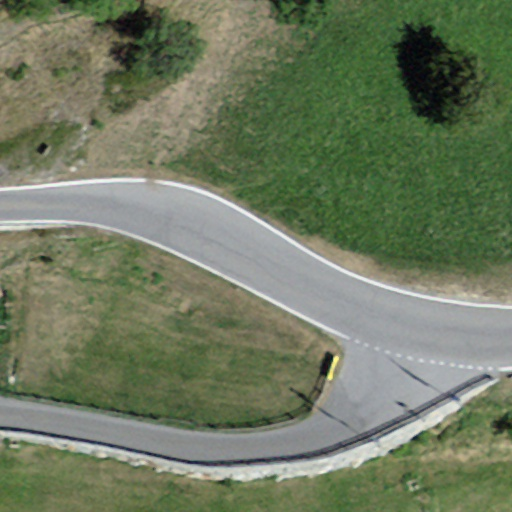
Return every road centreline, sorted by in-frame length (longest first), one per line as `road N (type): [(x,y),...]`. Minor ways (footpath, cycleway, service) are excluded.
road 1 (residential): [(0,415),(228,448),(306,444),(365,418),(422,333)]
road 2 (tertiary): [(0,208),(121,208),(163,217),(375,319),(422,333)]
